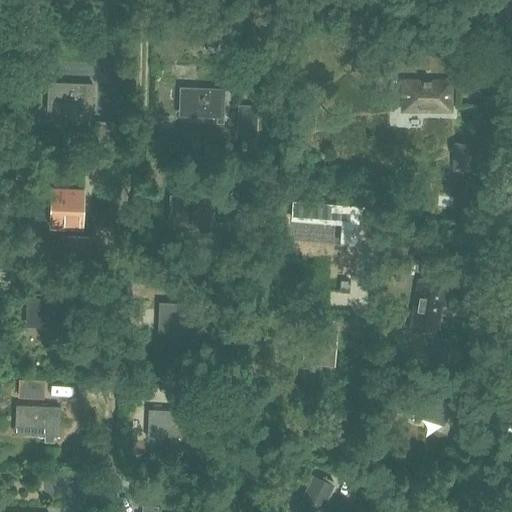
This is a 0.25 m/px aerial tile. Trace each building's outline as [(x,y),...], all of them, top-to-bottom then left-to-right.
[(403,103),(403,105),(404,105),(404,109),(449,110),(449,83),(431,83),(431,81),(422,81),(422,83),(404,83),(404,87),(403,87),(403,88),(404,88),(404,103),(403,103)] [(51,83),(51,84),(52,84),(58,111),(68,111),(68,120),(91,121),(92,85),(51,83)] [(183,88),(182,89),(184,89),(190,116),(217,117),(217,123),(223,124),(224,90),(183,88)] [(109,122),(107,143),(119,144),(121,123),(109,122)] [(243,133),(242,154),(254,154),(255,134),(243,133)] [(40,191),(40,192),(42,192),(47,219),(47,226),(80,228),(82,192),(40,191)] [(172,196),(172,197),(174,197),(180,224),(213,225),(214,197),(172,196)] [(294,201),(293,219),(343,223),(341,243),(357,244),(360,206),(294,201)] [(69,247),(68,257),(87,258),(88,239),(78,238),(78,248),(69,247)] [(397,269),(395,280),(403,282),(405,270),(397,269)] [(341,281),(340,293),(350,294),(351,281),(341,281)] [(419,283),(413,328),(436,332),(440,306),(444,307),(447,287),(419,283)] [(22,286),(21,311),(29,311),(28,326),(37,327),(70,328),(71,300),(56,299),(46,299),(47,287),(22,286)] [(77,288),(57,287),(56,299),(71,300),(71,299),(77,299),(77,288)] [(162,303),(162,304),(164,304),(169,331),(202,333),(204,305),(162,303)] [(305,333),(303,364),(333,366),(335,335),(305,333)] [(42,383),(18,382),(18,398),(42,399),(42,383)] [(422,392),(415,415),(443,425),(451,402),(422,392)] [(19,406),(19,407),(25,434),(44,435),(44,442),(54,443),(54,435),(59,435),(60,407),(47,407),(47,405),(42,404),(42,407),(19,406)] [(149,411),(148,424),(156,424),(159,439),(170,439),(170,449),(192,450),(193,412),(152,411),(149,411)] [(215,451),(215,463),(225,463),(225,451),(215,451)] [(314,476),(296,511),(319,511),(332,485),(314,476)]
